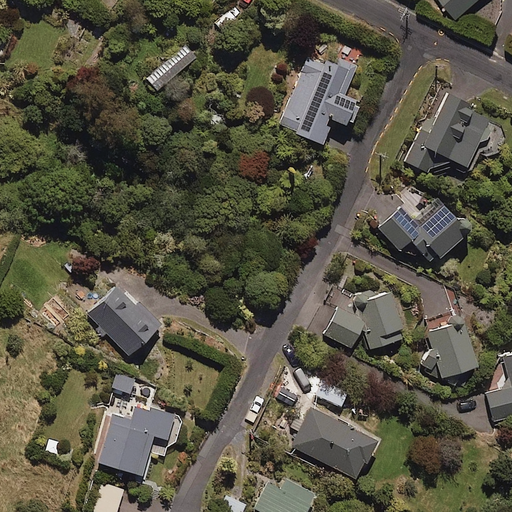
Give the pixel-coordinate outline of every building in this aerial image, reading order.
[(444,0),(456,13),(471,0),(444,0)] [(325,48),(321,60),(305,54),(275,120),(320,140),(331,116),(344,122),(356,96),(342,90),(355,62),(325,48)] [(493,114),(441,88),(404,159),(426,170),(431,160),(464,177),(478,150),(492,157),(506,131),(489,122),(493,114)] [(441,201),(416,222),(400,203),(375,224),(397,250),(411,237),(428,258),(463,228),(441,201)] [(116,279),(85,312),(127,352),(158,319),(116,279)] [(394,286),(359,291),(367,347),(402,341),(394,286)] [(361,315),(333,304),(322,334),(350,345),(361,315)] [(459,309),(421,321),(438,374),(475,362),(459,309)] [(511,412),(511,346),(500,350),(511,383),(484,392),(493,419),(511,412)] [(133,377),(115,370),(110,385),(128,391),(133,377)] [(346,387),(319,375),(312,392),(339,403),(346,387)] [(171,455),(183,410),(131,396),(126,416),(111,412),(97,462),(141,473),(147,449),(171,455)] [(374,435),(310,403),(303,416),(292,411),(285,425),(296,430),(290,442),(355,474),(374,435)] [(264,477),(252,504),(259,507),(256,511),(298,511),(310,488),(283,475),(279,484),(264,477)] [(115,511),(122,490),(102,483),(92,511),(93,511),(115,511)] [(239,511),(245,502),(222,491),(212,511),(239,511)]
